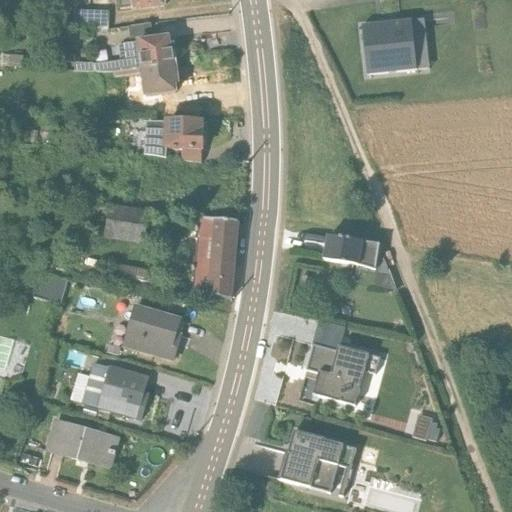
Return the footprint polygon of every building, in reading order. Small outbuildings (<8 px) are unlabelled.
[(107,7),(128,5),(127,0),(78,0),(79,9),(70,9),(69,28),(107,27),(107,7)] [(127,0),(128,5),(129,11),(133,11),(164,6),(163,0),(127,0)] [(422,16),(360,23),(365,72),(415,66),(415,64),(427,63),(422,16)] [(134,38),(151,36),(149,20),(125,23),(127,41),(134,41),(134,38)] [(137,67),(175,62),(172,42),(169,42),(168,34),(151,36),(134,38),(134,41),(137,67)] [(137,67),(134,41),(127,41),(121,42),(123,58),(91,63),(91,65),(73,65),(72,70),(111,72),(137,67)] [(2,56),(1,68),(19,69),(20,57),(2,56)] [(137,67),(141,97),(176,92),(174,83),(178,83),(175,62),(137,67)] [(201,151),(202,120),(162,119),(162,120),(161,150),(163,150),(180,150),(199,151),(201,151)] [(161,150),(162,120),(130,120),(129,147),(135,147),(135,156),(162,159),(163,150),(161,150)] [(179,160),(199,162),(199,151),(180,150),(179,160)] [(104,240),(146,248),(152,220),(110,212),(104,240)] [(192,295),(229,300),(239,223),(202,219),(192,295)] [(377,241),(325,232),(320,261),(355,266),(355,278),(390,284),(384,268),(374,265),(377,241)] [(149,281),(152,266),(124,262),(121,277),(149,281)] [(38,294),(64,300),(69,277),(43,271),(38,294)] [(121,349),(173,366),(182,337),(176,335),(181,321),(135,306),(121,349)] [(319,375),(314,394),(354,405),(366,360),(312,345),(305,372),(319,375)] [(108,370),(96,411),(140,424),(148,397),(143,396),(148,381),(108,370)] [(45,454),(109,473),(119,442),(55,422),(45,454)] [(355,452),(294,434),(280,480),(329,495),(338,467),(349,470),(355,452)]
